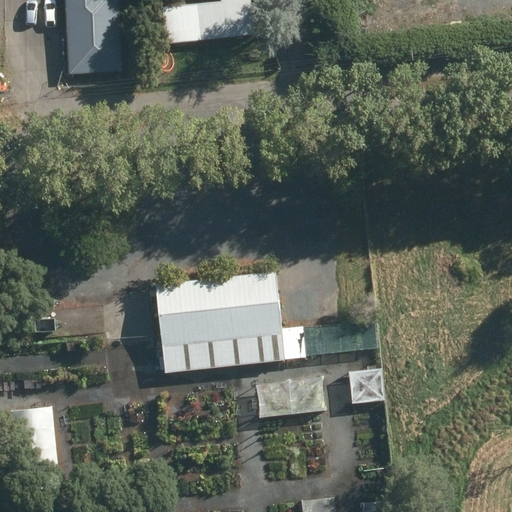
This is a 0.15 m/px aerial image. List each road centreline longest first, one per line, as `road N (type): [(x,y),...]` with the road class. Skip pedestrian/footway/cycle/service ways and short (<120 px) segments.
road 1 (track): [(511,61),(80,108),(32,88),(0,57)]
road 2 (track): [(511,105),(0,161)]
road 3 (track): [(256,133),(228,206),(185,245),(117,272),(60,266),(25,237),(7,205),(12,172),(28,158)]
